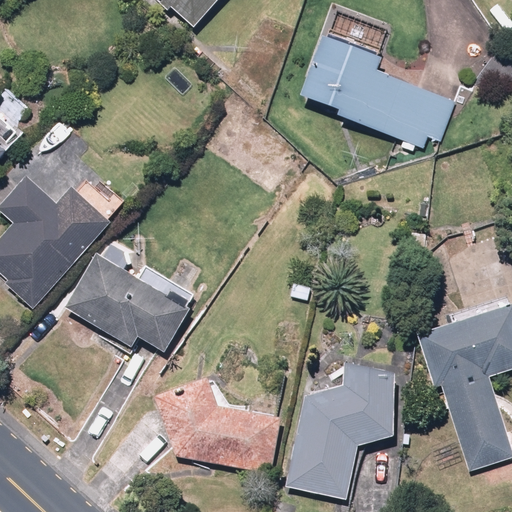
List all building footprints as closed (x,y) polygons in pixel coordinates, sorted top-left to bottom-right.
[(154,0),(190,31),(217,0),(154,0)] [(329,9),(329,11),(291,103),(431,160),(454,105),(372,71),(387,33),(329,9)] [(0,160),(19,140),(9,131),(28,110),(7,91),(0,98),(0,160)] [(51,208),(21,181),(0,204),(0,219),(9,227),(0,237),(0,280),(3,283),(0,285),(0,286),(30,313),(107,226),(66,190),(51,208)] [(129,262),(107,246),(98,262),(88,256),(56,314),(128,355),(135,343),(159,357),(194,295),(142,265),(133,281),(122,275),(129,262)] [(511,374),(511,322),(506,308),(504,302),(414,338),(470,479),(511,461),(511,442),(489,384),(511,374)] [(390,377),(338,371),(338,393),(297,402),(280,491),(343,503),(351,451),(388,439),(390,377)] [(211,410),(199,384),(149,399),(168,459),(269,473),(275,419),(211,410)]
